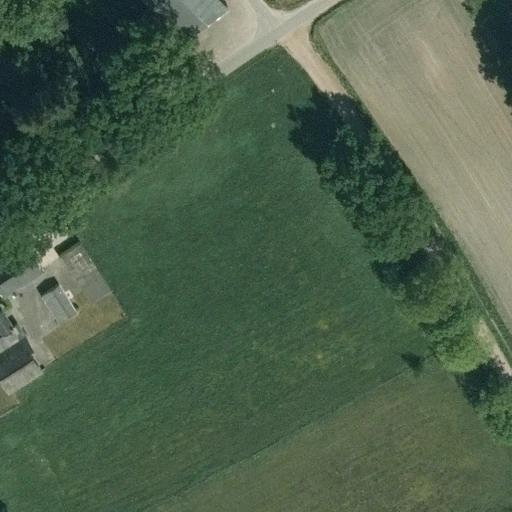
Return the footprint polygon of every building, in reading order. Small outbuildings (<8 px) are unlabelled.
[(171,43),(184,35),(226,5),(219,0),(145,0),(150,4),(140,15),(171,43)] [(0,256),(0,292),(3,296),(42,271),(23,242),(0,256)] [(80,243),(60,258),(92,305),(109,292),(80,243)] [(59,285),(43,296),(59,321),(75,310),(59,285)] [(2,310),(0,311),(0,329),(3,334),(13,327),(2,310)] [(31,346),(18,324),(13,327),(3,334),(0,335),(0,382),(7,395),(10,393),(42,373),(27,348),(31,346)] [(26,403),(16,407),(23,426),(33,422),(26,403)]
